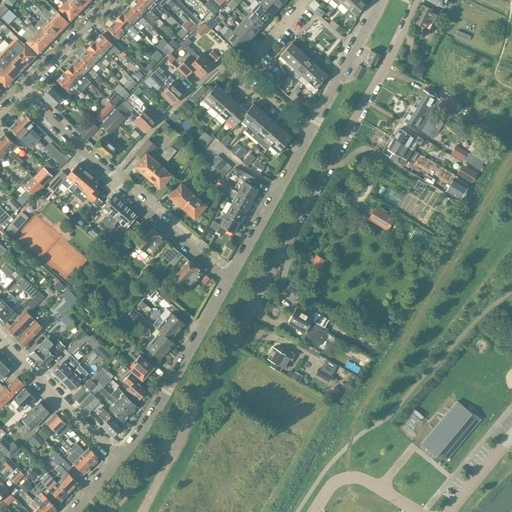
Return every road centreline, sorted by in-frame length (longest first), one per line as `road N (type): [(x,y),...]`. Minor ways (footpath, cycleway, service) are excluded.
road 1 (residential): [(109,511),(189,412),(415,0)]
road 2 (residential): [(227,281),(23,91)]
road 3 (residential): [(118,459),(227,281)]
road 4 (residential): [(227,281),(310,130)]
road 5 (residential): [(118,459),(0,341)]
road 6 (residential): [(310,130),(381,0)]
road 7 (residential): [(419,511),(351,477),(330,485),(312,511)]
road 8 (residential): [(23,91),(112,0)]
